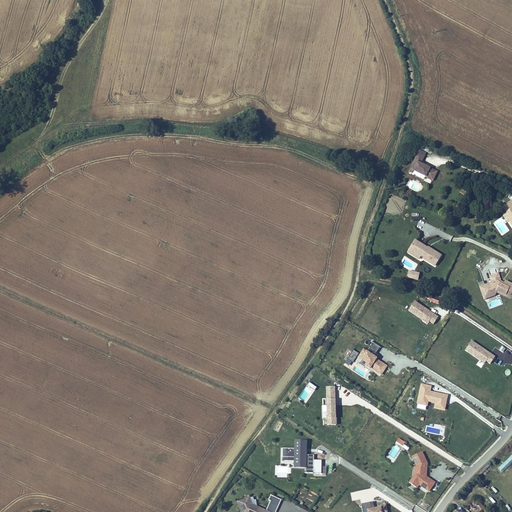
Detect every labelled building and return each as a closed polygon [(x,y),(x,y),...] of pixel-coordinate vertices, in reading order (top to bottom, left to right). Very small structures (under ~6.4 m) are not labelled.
[(425,158),(416,154),(410,169),(414,170),(414,172),(427,177),(431,167),(422,163),(425,158)] [(504,216),(499,219),(504,226),(505,225),(508,223),(504,216)] [(432,268),(439,258),(428,252),(426,254),(424,253),(425,251),(413,243),(406,253),(412,257),(413,255),(422,260),(421,262),(432,268)] [(422,260),(413,255),(412,257),(406,253),(405,255),(419,264),(421,262),(422,260)] [(418,280),(419,272),(408,270),(407,278),(418,280)] [(508,301),(511,293),(511,290),(503,286),(501,289),(501,290),(497,288),(498,287),(494,285),(480,290),(483,298),(492,295),(493,296),(496,297),(496,296),(508,301)] [(481,304),(492,300),(492,298),(493,296),(492,295),(483,298),(480,290),(477,291),(481,304)] [(438,317),(414,301),(409,309),(432,325),(438,317)] [(493,355),(471,340),(465,348),(487,363),(493,355)] [(380,348),(371,343),(368,349),(377,354),(380,348)] [(358,353),(353,349),(347,359),(352,362),(358,353)] [(388,365),(363,350),(357,359),(383,374),(388,365)] [(307,402),(316,386),(308,382),(299,397),(307,402)] [(420,389),(418,400),(417,403),(427,405),(428,402),(436,403),(435,406),(446,408),(446,405),(448,395),(429,391),(430,386),(421,384),(420,389)] [(336,424),(335,388),(325,388),(326,424),(336,424)] [(304,472),(312,472),(312,454),(305,454),(305,440),(294,440),(294,447),(281,447),(281,457),(293,457),(293,459),(293,463),(304,464),(304,466),(304,472)] [(413,476),(410,480),(409,482),(418,487),(419,485),(429,491),(435,482),(426,477),(427,462),(423,451),(411,456),(414,462),(413,476)] [(326,475),(326,466),(314,466),(314,474),(326,475)] [(304,505),(309,508),(316,496),(311,493),(304,505)] [(257,511),(253,510),(252,503),(250,504),(249,500),(246,501),(245,500),(239,502),(239,505),(238,505),(239,511),(273,511),(274,511),(266,507),(263,511),(257,511)] [(274,511),(277,504),(270,500),(268,505),(267,505),(266,507),(274,511)] [(479,511),(470,500),(465,504),(460,508),(463,511),(479,511)]
